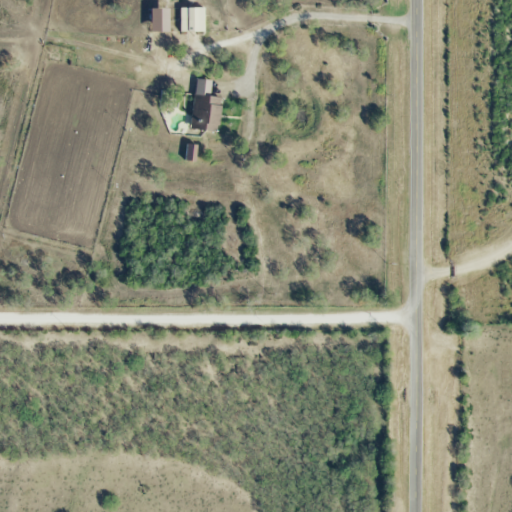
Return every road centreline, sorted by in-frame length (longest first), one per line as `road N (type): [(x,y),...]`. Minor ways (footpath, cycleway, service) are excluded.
road 1 (secondary): [(417,0),(416,511)]
road 2 (residential): [(0,314),(417,311)]
